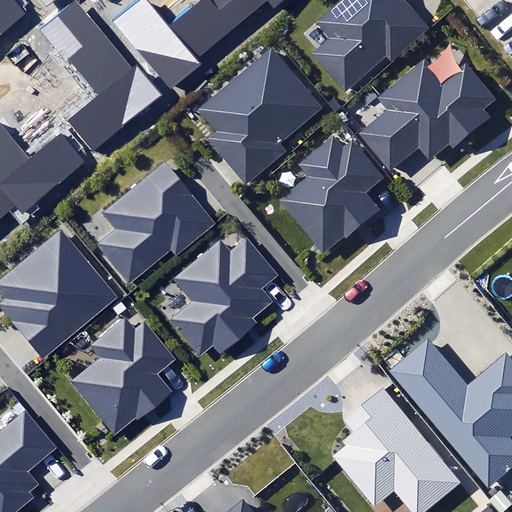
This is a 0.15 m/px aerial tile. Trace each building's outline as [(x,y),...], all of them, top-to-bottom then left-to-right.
[(0,0),(0,35),(25,14),(13,0),(0,0)] [(67,121),(92,152),(161,96),(137,66),(133,69),(77,0),(57,17),(81,46),(67,57),(99,95),(67,121)] [(248,21),(231,0),(203,0),(169,27),(147,0),(141,0),(115,21),(171,91),(204,65),(199,59),(248,21)] [(231,0),(248,21),(274,0),(231,0)] [(431,26),(406,0),(338,0),(314,23),(327,37),(310,53),(346,92),(387,54),(391,63),(431,26)] [(207,138),(246,184),(285,151),(280,144),(324,107),(273,45),(197,109),(215,131),(207,138)] [(498,101),(466,63),(442,82),(425,61),(381,98),(390,109),(358,135),(390,174),(417,151),(426,162),(449,143),(453,148),(491,117),(486,111),(498,101)] [(0,218),(15,207),(23,217),(88,163),(61,132),(28,159),(0,125),(0,218)] [(322,251),(375,209),(363,193),(383,177),(354,141),(345,148),(334,134),(297,163),(308,178),(281,200),(322,251)] [(175,255),(216,223),(166,160),(100,213),(112,229),(96,243),(128,283),(170,249),(175,255)] [(116,298),(61,231),(0,280),(0,288),(9,300),(0,306),(43,358),(116,298)] [(278,276),(246,239),(230,253),(218,239),(171,280),(193,304),(172,322),(202,357),(213,348),(224,360),(259,330),(250,320),(270,303),(260,292),(278,276)] [(178,359),(146,321),(135,330),(125,317),(89,347),(100,359),(73,382),(114,430),(134,414),(137,417),(169,390),(158,377),(178,359)] [(388,370),(488,489),(511,468),(511,438),(510,437),(511,435),(511,357),(507,351),(467,385),(427,338),(388,370)] [(394,490),(411,511),(422,511),(459,483),(383,390),(382,388),(361,405),(372,418),(344,441),(348,445),(333,457),(336,460),(374,507),(394,490)] [(0,511),(13,511),(33,496),(28,490),(37,484),(27,472),(58,447),(25,408),(0,428),(0,511)] [(489,500),(499,511),(503,511),(511,505),(511,503),(500,490),(489,500)] [(257,511),(246,498),(228,511),(257,511)]
